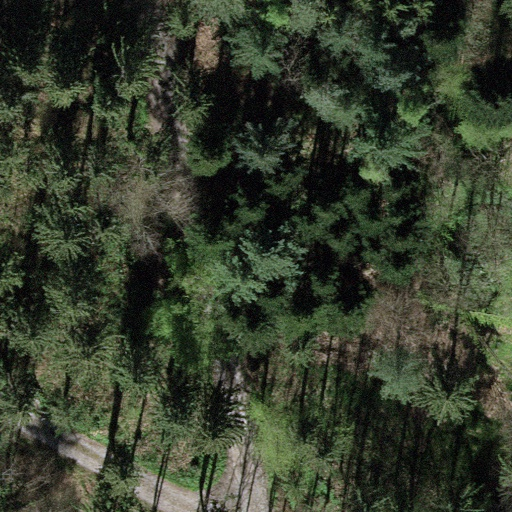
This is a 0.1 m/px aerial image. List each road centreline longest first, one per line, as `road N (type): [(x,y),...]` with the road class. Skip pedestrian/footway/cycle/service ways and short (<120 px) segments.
road 1 (track): [(257,511),(159,209),(134,0)]
road 2 (track): [(253,511),(0,405)]
